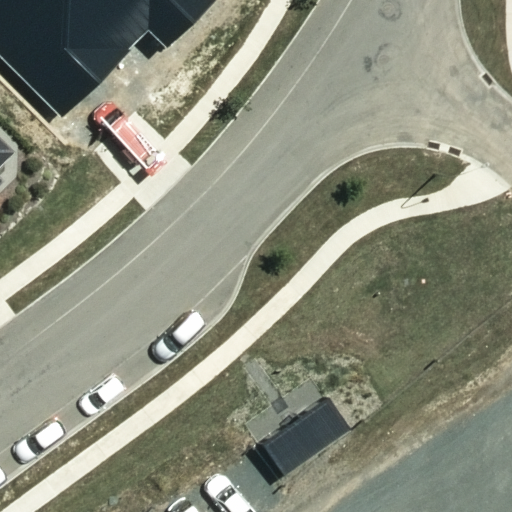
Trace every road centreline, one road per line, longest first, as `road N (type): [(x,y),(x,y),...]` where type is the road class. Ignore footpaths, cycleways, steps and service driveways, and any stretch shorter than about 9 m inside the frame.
road 1 (residential): [(365,0),(271,171),(51,386),(0,422)]
road 2 (unknown): [(237,511),(491,365),(511,340)]
road 3 (unknown): [(511,151),(465,105),(346,34)]
